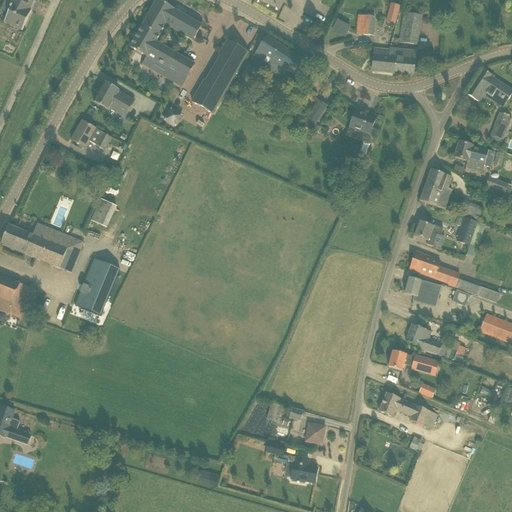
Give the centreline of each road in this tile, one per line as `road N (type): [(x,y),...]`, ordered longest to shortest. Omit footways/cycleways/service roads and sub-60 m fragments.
road 1 (unclassified): [(335,511),(382,278),(441,125)]
road 2 (tertiary): [(0,217),(85,65),(133,0)]
road 3 (tertiary): [(415,88),(356,76),(225,0)]
